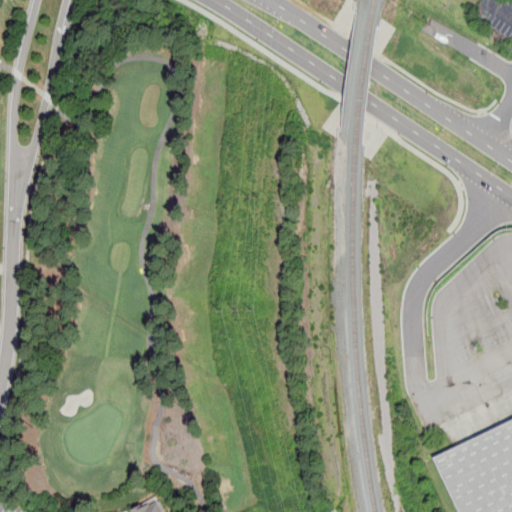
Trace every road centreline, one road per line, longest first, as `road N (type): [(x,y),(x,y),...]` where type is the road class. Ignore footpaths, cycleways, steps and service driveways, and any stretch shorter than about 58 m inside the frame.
road 1 (secondary): [(215,0),(511,196)]
road 2 (secondary): [(511,161),(270,0)]
road 3 (residential): [(0,396),(22,159)]
road 4 (residential): [(22,159),(36,141),(69,0)]
road 5 (residential): [(37,0),(15,101),(14,144),(22,159)]
